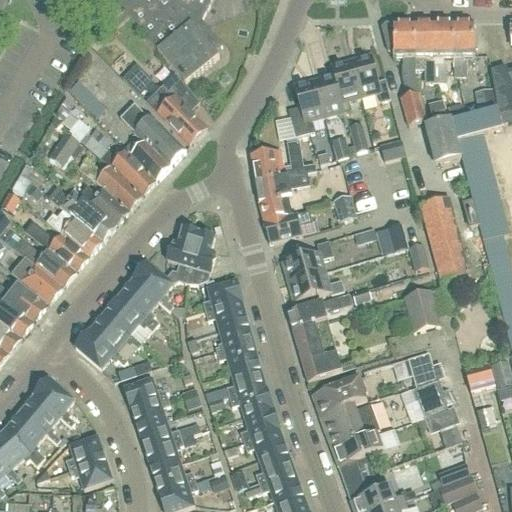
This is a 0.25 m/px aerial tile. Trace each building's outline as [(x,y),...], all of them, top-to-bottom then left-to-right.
[(151,0),(129,0),(120,8),(185,88),(219,61),(194,31),(201,26),(213,0),(178,0),(177,4),(163,15),(151,0)] [(444,63),(453,63),(454,28),(433,29),(433,83),(438,83),(439,88),(446,87),(447,70),(444,70),(444,63)] [(464,70),(464,63),(474,63),(474,28),(454,28),(453,63),(453,82),(466,82),(466,70),(464,70)] [(414,75),(414,63),(414,29),(386,29),(382,33),(389,57),(395,57),(395,63),(404,63),(404,71),(403,71),(403,84),(408,102),(402,104),(409,132),(426,128),(414,82),(414,75)] [(433,29),(414,29),(414,63),(414,75),(424,75),(424,88),(439,88),(438,83),(433,83),(433,29)] [(159,91),(172,78),(146,52),(133,65),(159,91)] [(371,61),(351,66),(362,104),(379,99),(381,108),(390,106),(385,86),(378,88),(371,61)] [(335,80),(334,80),(345,118),(351,116),(348,107),(362,104),(351,66),(332,71),(335,80)] [(153,87),(137,70),(124,83),(140,100),(153,87)] [(498,115),(495,116),(500,135),(502,135),(501,130),(511,127),(511,76),(507,77),(506,73),(491,77),(494,94),(498,115)] [(334,80),(314,86),(324,123),(345,118),(334,80)] [(314,86),(294,91),(300,113),(289,116),(296,142),(309,139),(306,128),(324,123),(314,86)] [(86,95),(79,88),(71,96),(78,103),(86,95)] [(494,94),(474,98),(478,120),(495,116),(498,115),(494,94)] [(86,95),(78,103),(84,109),(92,102),(86,95)] [(207,136),(175,102),(166,111),(154,99),(146,107),(190,152),(207,136)] [(92,102),(84,109),(91,116),(99,109),(92,102)] [(99,109),(91,116),(98,123),(106,116),(99,109)] [(443,109),(428,111),(431,125),(445,123),(443,109)] [(133,138),(143,148),(160,165),(168,174),(186,156),(151,120),(148,123),(135,110),(120,123),(134,137),(133,138)] [(478,120),(451,128),(456,147),(482,140),(500,135),(495,116),(478,120)] [(68,134),(68,135),(82,148),(92,133),(69,117),(61,129),(68,134)] [(460,162),(456,147),(451,128),(451,125),(429,131),(439,170),(461,164),(460,162)] [(349,132),(356,159),(369,155),(362,129),(349,132)] [(82,148),(68,135),(48,163),(63,174),(82,148)] [(118,165),(104,153),(109,147),(96,135),(84,150),(90,156),(110,174),(142,203),(156,186),(131,160),(126,155),(126,156),(118,165)] [(482,140),(456,147),(460,162),(487,155),(482,140)] [(338,165),(346,163),(351,162),(350,161),(345,142),(332,145),(333,148),(338,165)] [(251,162),(256,189),(303,180),(308,179),(316,178),(315,170),(303,172),(299,147),(287,149),(291,175),(285,176),(281,156),(251,162)] [(139,152),(131,160),(156,186),(168,174),(160,165),(143,148),(139,152)] [(401,148),(378,154),(382,167),(405,161),(401,148)] [(487,155),(460,162),(461,164),(462,164),(464,172),(489,166),(487,155)] [(86,165),(78,174),(102,193),(129,217),(142,203),(110,174),(103,181),(86,165)] [(489,166),(464,172),(466,183),(492,176),(489,166)] [(27,170),(20,181),(40,193),(46,182),(27,170)] [(470,195),(495,189),(492,176),(466,183),(470,195)] [(291,194),(305,192),(310,192),(308,179),(303,180),(256,189),(259,210),(288,202),(292,201),(291,194)] [(473,208),(499,201),(495,189),(470,195),(472,206),(473,208)] [(31,190),(26,197),(38,205),(42,198),(31,190)] [(87,192),(80,200),(116,232),(129,217),(102,193),(96,200),(87,192)] [(64,216),(70,220),(70,221),(71,221),(74,224),(103,247),(116,232),(80,200),(79,201),(75,197),(69,203),(57,194),(49,203),(60,213),(64,216)] [(20,206),(9,200),(1,213),(12,219),(20,206)] [(333,205),(339,228),(357,224),(351,200),(333,205)] [(476,221),(502,214),(499,201),(473,208),(476,221)] [(259,210),(264,228),(292,221),(288,202),(259,210)] [(450,202),(420,210),(441,288),(471,280),(450,202)] [(462,208),(469,233),(479,231),(476,221),(473,208),(472,206),(462,208)] [(479,233),(505,226),(502,214),(476,221),(479,231),(479,233)] [(89,263),(103,247),(74,224),(71,221),(70,221),(70,220),(64,216),(58,223),(53,220),(47,228),(62,240),(89,263)] [(292,221),(264,228),(269,250),(302,242),(299,231),(311,228),(308,218),(297,221),(297,220),(292,221)] [(0,242),(12,227),(1,219),(0,220),(0,242)] [(483,246),(502,240),(508,239),(505,226),(479,233),(483,246)] [(25,238),(48,256),(76,279),(89,263),(62,240),(56,246),(33,228),(25,238)] [(387,234),(389,242),(393,257),(408,254),(401,230),(387,234)] [(171,276),(166,283),(173,290),(178,287),(185,288),(198,239),(182,234),(178,248),(173,246),(172,251),(171,251),(167,266),(178,270),(176,278),(171,276)] [(215,244),(198,239),(185,288),(197,291),(207,287),(210,279),(210,280),(215,264),(214,264),(216,259),(211,258),(215,244)] [(483,246),(485,257),(505,252),(502,240),(483,246)] [(15,254),(35,270),(63,293),(76,279),(48,256),(43,261),(23,245),(15,254)] [(282,268),(288,288),(326,277),(323,265),(333,262),(329,247),(317,251),(319,258),(282,268)] [(429,274),(423,250),(408,254),(415,277),(429,274)] [(485,257),(488,268),(508,263),(505,252),(485,257)] [(13,279),(14,278),(50,308),(63,293),(35,270),(28,278),(20,271),(10,263),(4,271),(13,279)] [(488,268),(491,279),(511,274),(508,263),(488,268)] [(170,305),(164,301),(174,290),(173,290),(166,283),(147,268),(132,285),(133,285),(167,315),(171,311),(167,308),(170,305)] [(491,279),(494,290),(511,285),(511,277),(511,274),(491,279)] [(330,289),(326,277),(288,288),(294,308),(331,298),(332,301),(343,298),(340,286),(330,289)] [(150,318),(158,308),(167,315),(133,285),(119,302),(156,334),(159,330),(153,325),(155,322),(150,318)] [(511,285),(494,290),(497,301),(511,297),(511,285)] [(203,309),(205,317),(206,316),(207,318),(242,308),(236,286),(207,294),(210,307),(203,309)] [(0,304),(6,308),(34,329),(47,313),(18,291),(12,300),(0,291),(0,304)] [(367,294),(352,299),(356,310),(371,306),(367,294)] [(413,338),(440,331),(442,331),(439,319),(448,318),(442,294),(431,297),(404,303),(413,338)] [(511,297),(497,301),(500,312),(511,309),(511,297)] [(287,318),(292,337),(326,326),(323,315),(339,310),(340,314),(353,311),(350,300),(337,303),(287,318)] [(146,332),(152,338),(156,334),(119,302),(104,319),(131,341),(139,330),(144,335),(146,332)] [(0,328),(22,343),(34,329),(6,308),(5,309),(3,307),(0,310),(0,328)] [(208,328),(215,325),(219,338),(248,330),(242,308),(207,318),(206,316),(205,317),(208,328)] [(511,309),(500,312),(503,323),(511,321),(511,309)] [(90,335),(127,367),(121,362),(132,349),(138,354),(142,350),(131,341),(104,319),(90,335)] [(511,321),(503,323),(506,335),(511,332),(511,321)] [(326,326),(292,337),(308,388),(356,374),(354,367),(340,372),(326,326)] [(0,352),(9,359),(22,343),(0,328),(0,352)] [(219,353),(215,354),(216,360),(217,360),(217,362),(254,352),(248,330),(219,338),(222,349),(218,350),(219,353)] [(90,335),(75,353),(101,375),(111,364),(116,369),(118,366),(123,371),(127,367),(90,335)] [(189,346),(191,355),(192,359),(199,357),(196,344),(189,346)] [(0,370),(9,359),(0,352),(0,370)] [(228,369),(231,382),(260,374),(254,352),(217,362),(217,360),(216,360),(218,367),(227,366),(228,369)] [(196,377),(217,372),(214,359),(193,365),(196,377)] [(408,365),(416,394),(439,386),(445,384),(440,369),(433,372),(429,359),(408,365)] [(491,371),(497,395),(511,390),(511,379),(508,366),(491,371)] [(150,368),(134,373),(136,381),(152,376),(150,368)] [(465,378),(469,390),(475,410),(493,405),(491,398),(496,397),(489,371),(465,378)] [(136,381),(134,373),(118,378),(121,386),(136,381)] [(208,408),(223,404),(230,402),(230,405),(266,395),(260,374),(231,382),(234,392),(226,394),(205,400),(208,408)] [(49,384),(34,402),(60,424),(71,434),(75,430),(71,422),(66,418),(75,406),(49,384)] [(166,397),(158,399),(153,384),(124,394),(131,415),(168,403),(166,397)] [(320,424),(354,412),(368,407),(360,384),(312,401),(320,424)] [(417,407),(424,424),(448,415),(446,411),(453,409),(448,396),(443,398),(439,386),(416,394),(411,396),(415,407),(417,407)] [(201,413),(196,395),(182,400),(187,417),(201,413)] [(240,412),(244,425),(245,425),(273,416),(266,395),(230,405),(229,405),(231,414),(240,412)] [(34,402),(20,418),(45,439),(47,440),(58,450),(61,446),(53,440),(55,437),(52,434),(60,424),(34,402)] [(167,427),(163,415),(171,413),(168,403),(131,415),(138,436),(167,427)] [(211,418),(225,414),(223,404),(208,408),(211,418)] [(368,407),(354,412),(320,424),(325,437),(332,456),(366,445),(366,444),(378,440),(380,439),(368,407)] [(454,413),(448,415),(424,424),(430,440),(460,429),(454,413)] [(478,416),(482,432),(492,429),(488,414),(478,416)] [(240,439),(243,449),(280,438),(273,416),(245,425),(244,425),(248,437),(240,439)] [(20,418),(6,435),(42,468),(46,465),(38,458),(40,455),(36,452),(44,443),(46,440),(47,440),(45,439),(20,418)] [(179,436),(171,439),(167,427),(138,436),(145,457),(182,445),(179,436)] [(5,436),(0,440),(0,461),(12,475),(23,466),(26,469),(30,466),(37,473),(42,468),(6,435),(5,436)] [(247,458),(255,456),(259,467),(288,459),(280,438),(243,449),(247,458)] [(338,473),(384,456),(378,440),(366,444),(366,445),(332,456),(338,473)] [(73,464),(67,466),(69,476),(105,464),(98,442),(69,452),(73,464)] [(184,452),(182,446),(182,445),(145,457),(152,478),(181,469),(177,458),(181,456),(180,454),(184,452)] [(232,453),(223,455),(226,464),(239,459),(236,451),(232,453)] [(263,478),(256,481),(255,479),(246,482),(244,477),(231,481),(236,497),(248,494),(259,491),(295,479),(288,459),(259,467),(263,478)] [(16,479),(12,475),(0,461),(0,486),(4,482),(8,485),(10,483),(17,491),(18,490),(23,486),(16,479)] [(75,485),(80,484),(84,496),(112,486),(105,464),(69,476),(69,478),(70,483),(74,482),(75,485)] [(211,470),(215,482),(224,479),(220,467),(211,470)] [(185,481),(181,469),(152,478),(159,499),(195,488),(192,478),(185,481)] [(438,479),(443,493),(471,483),(466,469),(438,479)] [(262,500),(269,497),(274,509),(302,499),(295,479),(259,491),(248,494),(251,501),(261,497),(262,500)] [(215,499),(231,493),(226,481),(210,487),(215,499)] [(440,494),(446,511),(452,508),(452,509),(477,499),(478,498),(471,483),(443,493),(440,494)] [(198,497),(195,488),(159,499),(163,511),(194,511),(195,511),(191,499),(198,497)] [(351,508),(352,511),(392,511),(404,508),(406,507),(417,503),(414,496),(407,499),(406,496),(393,500),(391,494),(351,508)] [(307,511),(302,499),(274,509),(275,511),(307,511)] [(482,511),(477,499),(452,509),(453,511),(482,511)]
